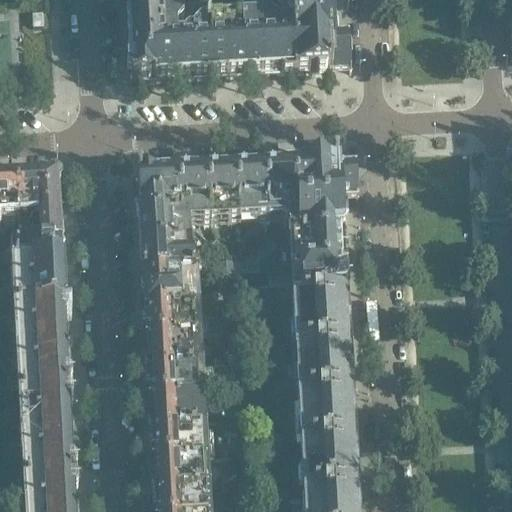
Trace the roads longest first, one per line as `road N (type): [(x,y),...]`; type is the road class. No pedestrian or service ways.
road 1 (residential): [(374,128),(394,511)]
road 2 (residential): [(112,511),(93,142)]
road 3 (residential): [(511,473),(494,122)]
road 4 (unclassified): [(93,142),(374,128)]
road 5 (residential): [(84,0),(93,142)]
road 6 (residential): [(365,0),(374,128)]
road 7 (residential): [(494,122),(484,0)]
road 8 (unclassified): [(374,128),(494,122)]
